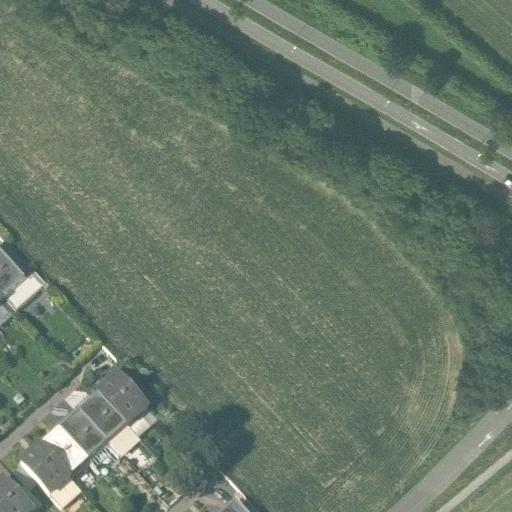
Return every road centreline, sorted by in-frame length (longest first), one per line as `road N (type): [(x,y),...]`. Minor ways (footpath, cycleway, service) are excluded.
road 1 (tertiary): [(208,0),(511,183)]
road 2 (tertiary): [(511,156),(254,0)]
road 3 (residential): [(404,511),(511,404)]
